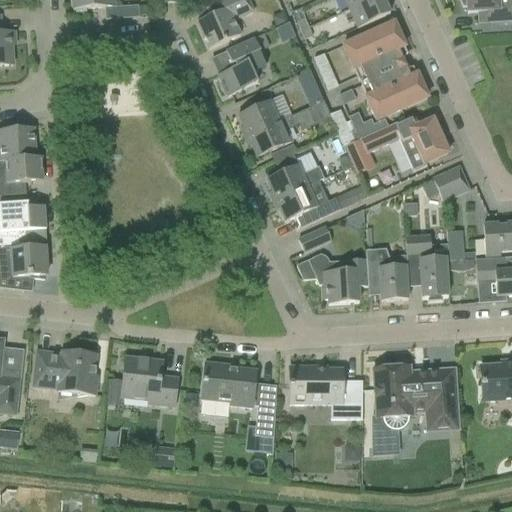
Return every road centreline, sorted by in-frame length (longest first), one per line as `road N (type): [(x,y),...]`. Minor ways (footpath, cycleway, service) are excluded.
road 1 (residential): [(254,243),(161,45),(44,47)]
road 2 (residential): [(511,195),(483,153),(416,0)]
road 3 (residential): [(103,316),(128,333),(276,348),(305,341)]
road 4 (residential): [(511,324),(305,341)]
road 5 (residential): [(63,310),(50,104)]
road 6 (residential): [(254,243),(103,316)]
